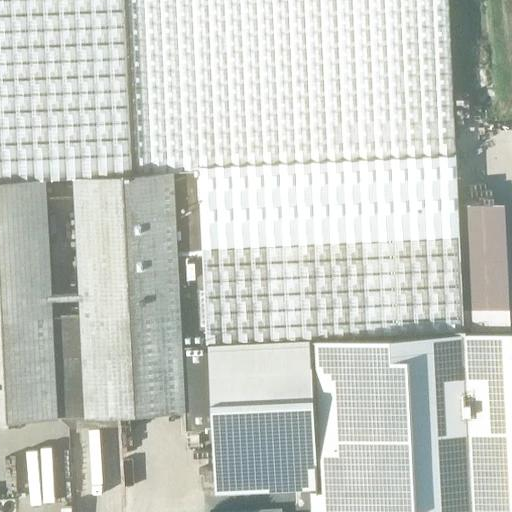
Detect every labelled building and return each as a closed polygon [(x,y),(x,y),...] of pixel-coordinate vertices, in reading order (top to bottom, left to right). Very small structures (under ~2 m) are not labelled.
[(175,169),(182,344),(310,337),(468,331),(450,0),(0,0),(0,176),(46,174),(75,173),(175,169)] [(182,344),(175,169),(75,173),(81,315),(53,316),(54,356),(57,414),(86,413),(185,408),(182,344)] [(46,174),(0,176),(0,416),(57,414),(54,356),(53,316),(46,174)] [(511,511),(511,328),(468,331),(311,339),(315,421),(317,462),(318,482),(319,485),(317,485),(317,488),(317,511),(511,511)] [(319,485),(318,482),(317,462),(315,421),(311,339),(310,337),(182,344),(185,408),(186,427),(213,426),(215,490),(317,485),(319,485)]
